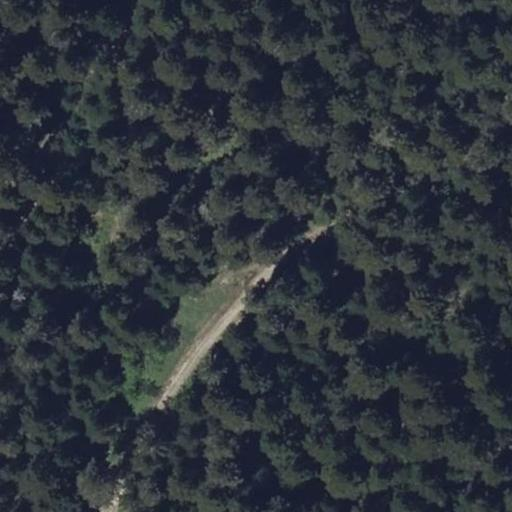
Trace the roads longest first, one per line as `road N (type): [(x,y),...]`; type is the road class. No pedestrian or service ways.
road 1 (track): [(511,147),(391,198),(217,294),(92,511)]
road 2 (track): [(0,234),(99,85),(129,0)]
